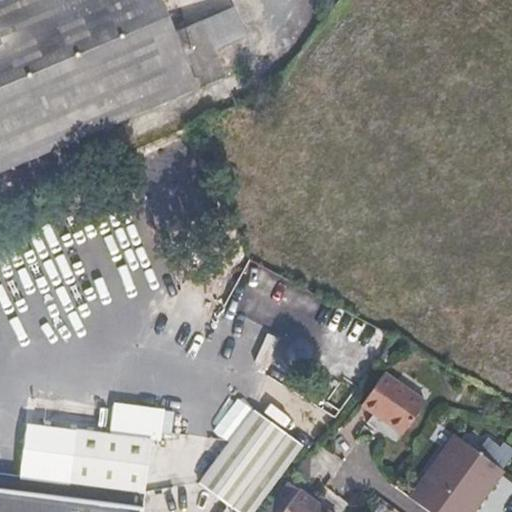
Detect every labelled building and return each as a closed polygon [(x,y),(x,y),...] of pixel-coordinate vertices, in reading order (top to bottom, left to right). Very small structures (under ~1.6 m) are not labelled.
[(0,0),(0,170),(224,75),(214,51),(247,37),(233,6),(174,31),(160,0),(0,0)] [(384,373),(360,405),(400,435),(424,403),(384,373)] [(237,511),(251,511),(302,445),(254,409),(228,443),(199,484),(237,511)] [(434,486),(465,444),(451,433),(420,475),(434,486)] [(0,511),(140,511),(150,444),(75,434),(68,485),(54,483),(0,476),(0,511)] [(434,486),(419,507),(426,511),(468,511),(500,469),(465,444),(434,486)] [(327,511),(299,490),(282,511),(327,511)]
